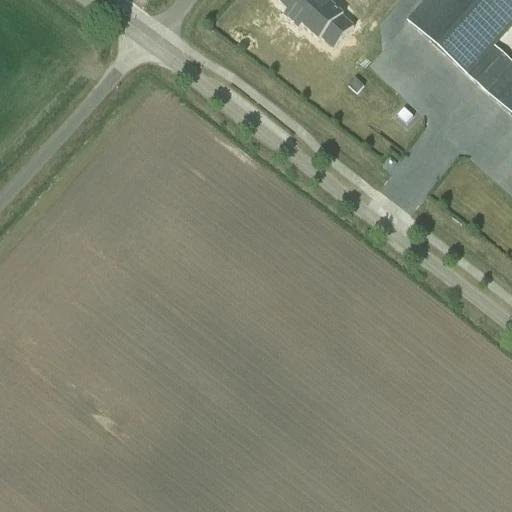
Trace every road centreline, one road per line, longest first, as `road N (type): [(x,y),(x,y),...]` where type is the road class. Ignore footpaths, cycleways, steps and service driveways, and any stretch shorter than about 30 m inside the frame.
road 1 (unclassified): [(511,323),(149,36)]
road 2 (unclassified): [(149,36),(0,202)]
